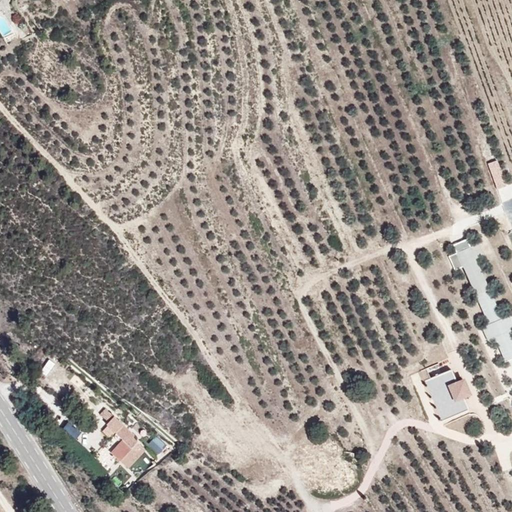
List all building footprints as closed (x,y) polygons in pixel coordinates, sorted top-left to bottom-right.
[(453,269),(463,266),(486,324),(480,326),(486,339),(493,336),(503,360),(511,356),(511,330),(500,302),(497,303),(473,243),(469,245),(466,237),(451,243),(455,253),(448,256),(453,269)] [(430,367),(411,375),(416,386),(423,383),(440,422),(468,410),(462,396),(469,393),(462,376),(454,379),(450,369),(434,376),(430,367)] [(98,413),(104,421),(112,415),(106,407),(98,413)] [(62,429),(76,438),(81,431),(67,421),(62,429)] [(135,429),(111,458),(141,485),(168,459),(135,429)]
